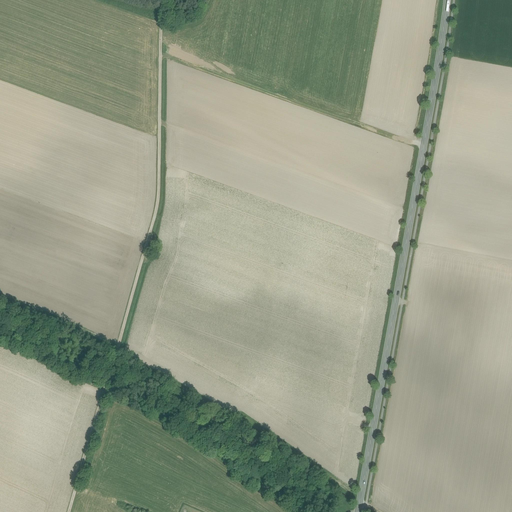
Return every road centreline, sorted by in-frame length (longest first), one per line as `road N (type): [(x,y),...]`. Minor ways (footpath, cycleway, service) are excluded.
road 1 (track): [(161,0),(158,201),(68,511)]
road 2 (secondary): [(359,511),(446,0)]
